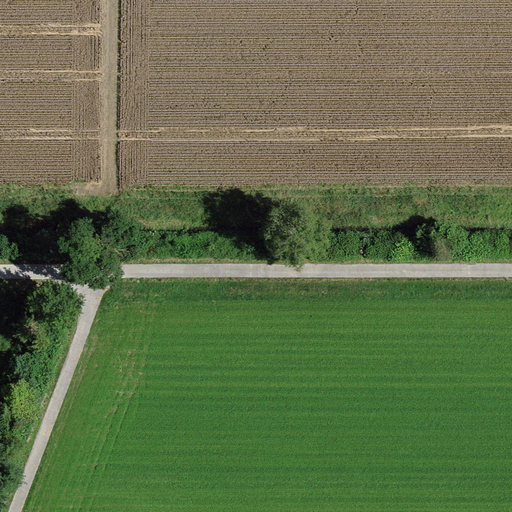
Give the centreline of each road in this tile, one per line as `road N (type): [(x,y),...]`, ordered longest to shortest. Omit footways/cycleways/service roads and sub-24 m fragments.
road 1 (track): [(511,269),(111,269)]
road 2 (track): [(19,511),(111,269)]
